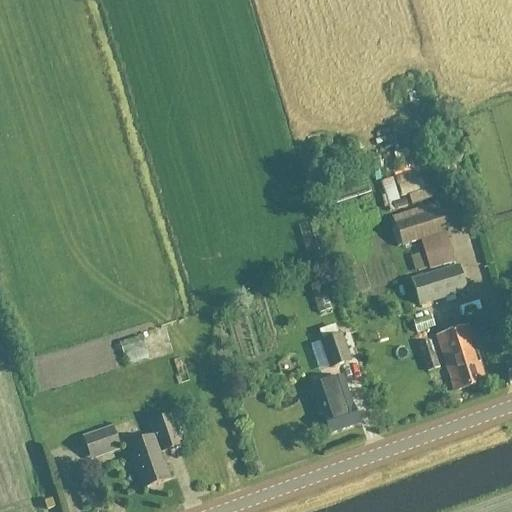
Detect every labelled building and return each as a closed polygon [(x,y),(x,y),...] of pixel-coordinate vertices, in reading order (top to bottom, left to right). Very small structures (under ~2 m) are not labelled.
[(398,183),(421,178),(417,160),(394,165),(398,183)] [(382,178),(391,201),(401,197),(391,174),(382,178)] [(436,204),(406,214),(390,219),(400,249),(446,234),(436,204)] [(417,309),(465,294),(457,267),(409,282),(417,309)] [(435,339),(453,395),(484,384),(466,329),(435,339)] [(328,370),(348,363),(339,334),(318,341),(328,370)] [(426,374),(438,370),(428,343),(417,347),(426,374)] [(342,380),(312,390),(318,406),(315,410),(318,418),(322,419),(329,438),(358,428),(351,408),(342,380)] [(151,439),(125,448),(140,491),(169,481),(163,464),(161,465),(157,455),(182,446),(171,416),(146,425),(151,439)] [(111,429),(81,440),(89,463),(120,452),(111,429)]
